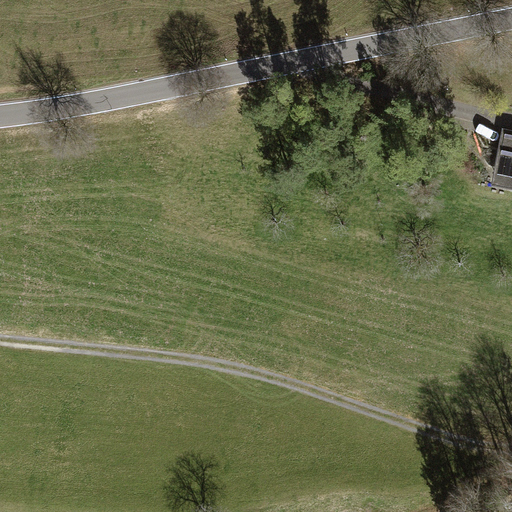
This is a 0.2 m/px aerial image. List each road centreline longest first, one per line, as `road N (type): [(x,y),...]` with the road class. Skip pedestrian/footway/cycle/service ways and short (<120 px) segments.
road 1 (track): [(0,339),(190,359),(511,451)]
road 2 (tertiary): [(511,19),(0,115)]
